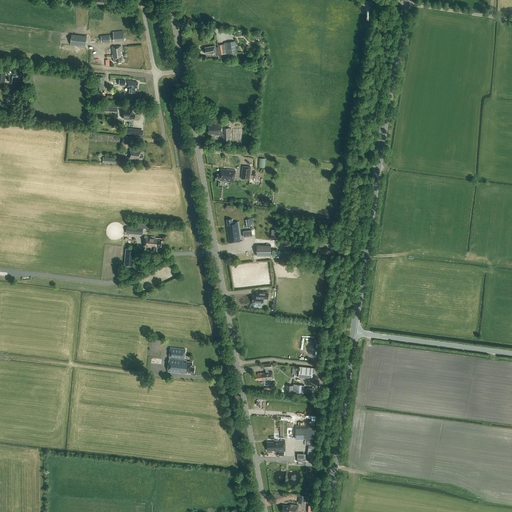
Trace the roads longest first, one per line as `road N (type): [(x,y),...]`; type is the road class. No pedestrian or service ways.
road 1 (secondary): [(327,511),(406,0)]
road 2 (unclassified): [(264,511),(182,70)]
road 3 (track): [(511,19),(375,0)]
